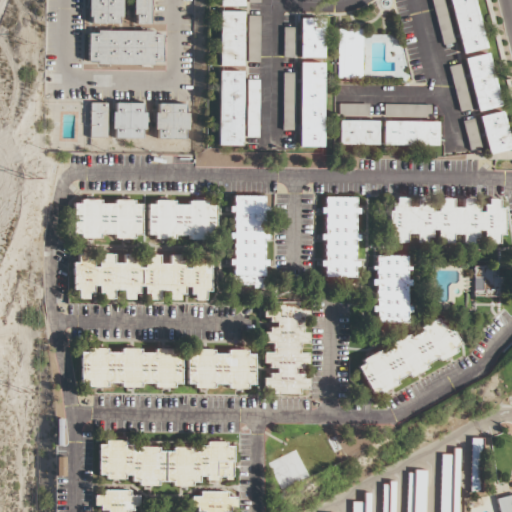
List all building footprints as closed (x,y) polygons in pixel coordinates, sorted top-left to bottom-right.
[(87,0),(87,24),(122,25),(122,0),(87,0)] [(150,25),(150,0),(132,0),(132,25),(150,25)] [(454,42),(442,0),(430,0),(442,45),(454,42)] [(472,0),(447,0),(461,54),(484,48),(472,0)] [(241,12),(218,12),(217,66),(240,66),(241,12)] [(258,17),(246,16),(245,62),(257,63),(258,17)] [(322,18),(299,18),(298,58),(321,58),(322,18)] [(293,28),(282,28),(281,57),(293,58),(293,28)] [(337,79),(361,79),(361,30),(337,30),(337,79)] [(86,65),(162,65),(162,31),(86,31),(86,65)] [(485,53),(462,59),(476,112),(499,106),(485,53)] [(322,63),(298,63),(297,147),(321,147),(322,63)] [(470,109),(459,64),(447,67),(459,112),(470,109)] [(240,72),(216,71),(216,146),(239,146),(240,72)] [(293,73),(280,73),(280,130),(293,130),(293,73)] [(257,81),(245,81),(244,137),(256,138),(257,81)] [(88,138),(106,138),(106,103),(88,103),(88,138)] [(145,139),(145,103),(111,103),(111,139),(145,139)] [(187,140),(187,103),(153,103),(153,140),(187,140)] [(367,105),(338,104),(338,116),(367,117),(367,105)] [(429,106),(383,105),(383,117),(429,117),(429,106)] [(500,111),(477,117),(487,154),(510,149),(500,111)] [(472,119),(461,122),(468,150),(480,147),(472,119)] [(377,122),(337,121),(337,144),(377,145),(377,122)] [(436,122),(382,122),(382,145),(436,145),(436,122)] [(265,196),(229,195),(228,287),(263,287),(265,196)] [(320,197),(319,278),(357,278),(357,197),(320,197)] [(389,243),(456,243),(456,244),(479,244),(502,244),(502,207),(501,207),(501,199),(483,199),(483,208),(473,208),(473,199),(461,199),(461,207),(453,207),(453,198),(441,198),(441,208),(412,208),(412,198),(389,198),(389,243)] [(140,199),(72,200),(72,239),(141,239),(140,199)] [(145,240),(214,239),(214,200),(145,200),(145,240)] [(71,299),(93,299),(116,299),(186,301),(186,300),(208,301),(210,265),(180,264),(180,256),(167,255),(167,264),(159,263),(159,255),(140,255),(140,256),(121,255),(121,263),(113,263),(113,255),(95,254),(95,255),(72,254),(71,299)] [(409,323),(409,256),(372,256),(371,322),(409,323)] [(472,267),(472,297),(497,297),(497,267),(472,267)] [(306,302),(264,302),(264,327),(262,327),(262,343),(271,343),(271,353),(262,353),(262,365),(270,365),(270,376),(262,376),(262,395),(298,395),(298,389),(308,389),(308,376),(298,376),(299,365),(308,365),(308,353),(299,353),(299,344),(307,344),(307,322),(306,322),(306,302)] [(353,360),(369,395),(461,351),(445,317),(353,360)] [(79,348),(78,387),(180,389),(180,350),(79,348)] [(253,389),(253,349),(185,349),(185,389),(253,389)] [(470,492),(481,492),(481,438),(470,438),(470,492)] [(233,447),(131,445),(131,442),(97,441),(97,481),(198,483),(198,479),(233,480),(233,447)] [(458,511),(458,449),(453,449),(453,455),(439,454),(439,511),(458,511)] [(424,511),(425,470),(407,470),(406,511),(424,511)] [(381,511),(394,511),(394,481),(381,481),(381,511)] [(135,511),(135,492),(94,491),(94,511),(135,511)] [(225,511),(225,510),(234,510),(234,492),(191,492),(191,509),(198,509),(198,511),(225,511)] [(351,502),(351,511),(370,511),(370,492),(363,492),(363,502),(351,502)] [(511,511),(511,494),(495,498),(498,511),(511,511)]
